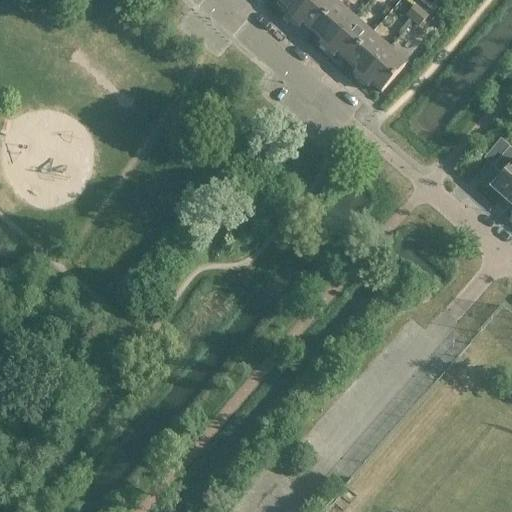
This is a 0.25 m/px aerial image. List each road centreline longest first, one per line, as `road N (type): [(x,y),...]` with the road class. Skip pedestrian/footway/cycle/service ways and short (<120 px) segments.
road 1 (residential): [(369,132),(234,14)]
road 2 (residential): [(511,257),(419,175)]
